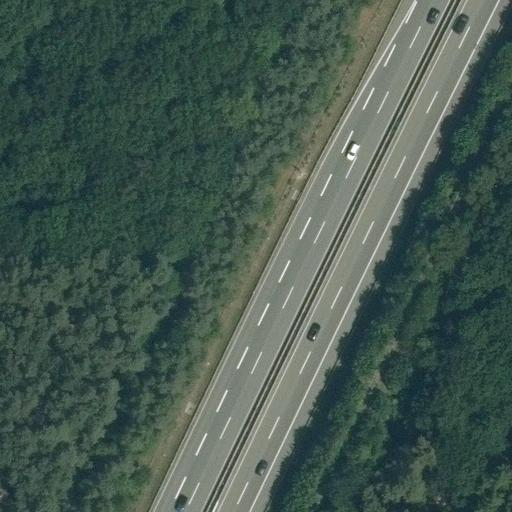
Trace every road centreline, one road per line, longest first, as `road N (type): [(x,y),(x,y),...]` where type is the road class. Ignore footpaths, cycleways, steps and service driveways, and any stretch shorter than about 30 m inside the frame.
road 1 (motorway): [(234,511),(482,0)]
road 2 (motorway): [(432,0),(184,511)]
